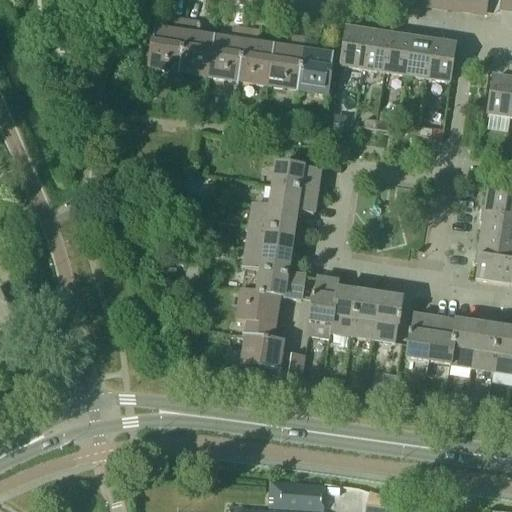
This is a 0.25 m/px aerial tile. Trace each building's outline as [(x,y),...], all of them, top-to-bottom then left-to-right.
[(484,14),(486,2),(473,0),(470,0),(469,12),(484,14)] [(148,71),(178,75),(186,22),(173,20),(171,34),(154,31),(148,71)] [(178,75),(207,80),(213,40),(197,38),(199,24),(186,22),(178,75)] [(207,80),(237,84),(245,31),(232,29),(230,43),(213,40),(207,80)] [(237,84),(267,89),(273,49),(256,46),(258,33),(245,31),(237,84)] [(362,72),(368,35),(345,32),(340,69),(362,72)] [(389,38),(368,35),(362,72),(383,75),(389,38)] [(267,89),(296,93),(304,40),(291,38),(289,51),(273,49),(267,89)] [(405,79),(410,42),(389,38),(383,75),(405,79)] [(318,42),(304,40),(296,93),(327,98),(332,58),(316,55),(318,42)] [(432,45),(410,42),(405,79),(426,82),(432,45)] [(448,85),(454,48),(432,45),(426,82),(448,85)] [(509,121),(511,101),(511,66),(508,66),(505,82),(492,80),(487,117),(509,121)] [(332,126),(345,128),(346,119),(333,117),(332,126)] [(375,132),(376,123),(363,122),(362,130),(375,132)] [(323,137),(324,124),(315,123),(314,136),(323,137)] [(389,125),(376,123),(375,132),(387,134),(389,125)] [(405,137),(418,139),(419,130),(407,128),(405,137)] [(418,139),(430,140),(430,141),(432,132),(419,130),(418,139)] [(276,167),(273,189),(316,195),(320,173),(276,167)] [(313,218),(316,195),(273,189),(270,210),(269,210),(296,214),(296,215),(313,218)] [(480,217),(511,222),(511,199),(488,196),(485,211),(481,210),(480,217)] [(253,207),(249,229),(293,236),(296,215),(296,214),(269,210),(270,210),(253,207)] [(196,220),(197,210),(178,208),(177,218),(196,220)] [(481,239),(511,243),(511,222),(480,217),(479,224),(483,225),(481,239)] [(290,257),(293,236),(249,229),(246,251),(290,257)] [(473,259),(511,265),(511,243),(481,239),(479,253),(475,253),(473,259)] [(243,273),(260,275),(287,279),(287,278),(290,257),(246,251),(243,273)] [(511,288),(511,283),(511,265),(473,259),(472,266),(477,267),(474,282),(511,288)] [(163,270),(162,283),(175,284),(176,272),(163,270)] [(279,299),(279,300),(300,303),(304,280),(287,278),(287,279),(260,275),(257,295),(257,296),(279,299)] [(329,337),(336,292),(337,292),(338,285),(325,283),(315,282),(309,325),(307,339),(328,343),(329,337)] [(329,337),(351,340),(357,296),(337,292),(336,292),(329,337)] [(0,331),(15,325),(0,293),(0,331)] [(235,324),(246,325),(275,329),(279,300),(279,299),(257,296),(257,295),(240,293),(235,324)] [(351,340),(372,343),(379,299),(357,296),(351,340)] [(401,302),(379,299),(372,343),(394,346),(401,302)] [(406,362),(428,365),(434,322),(412,319),(406,362)] [(428,365),(449,368),(455,325),(434,322),(428,365)] [(239,368),(271,373),(278,374),(283,344),(273,342),(275,329),(246,325),(239,368)] [(449,368),(470,372),(477,328),(455,325),(449,368)] [(470,372),(492,375),(498,331),(477,328),(470,372)] [(492,375),(511,378),(511,333),(498,331),(492,375)] [(291,356),(287,382),(300,384),(304,358),(291,356)] [(344,382),(324,380),(321,394),(341,397),(344,382)] [(300,392),(321,395),(322,386),(302,383),(300,392)] [(379,402),(391,404),(393,396),(380,394),(379,402)] [(403,398),(394,396),(392,405),(401,407),(403,398)] [(438,401),(426,400),(424,410),(436,412),(438,401)] [(446,400),(444,414),(461,417),(464,402),(458,401),(457,411),(450,410),(451,400),(446,400)] [(486,419),(505,421),(506,413),(487,411),(486,419)] [(322,511),(324,489),(270,486),(268,511),(229,509),(228,511),(322,511)] [(362,511),(381,511),(380,511),(380,510),(379,510),(380,498),(366,496),(364,507),(362,511)]
